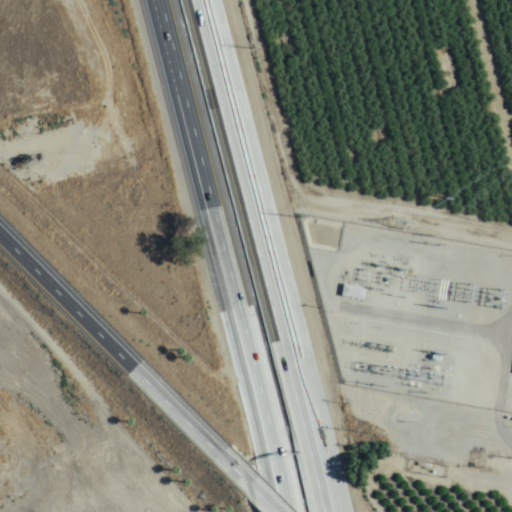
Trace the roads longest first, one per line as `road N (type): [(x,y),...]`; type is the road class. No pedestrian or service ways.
road 1 (motorway): [(154,0),(288,511)]
road 2 (motorway): [(332,511),(199,0)]
road 3 (motorway): [(184,411),(0,229)]
road 4 (motorway): [(282,511),(184,411)]
road 5 (residential): [(413,377),(511,458)]
